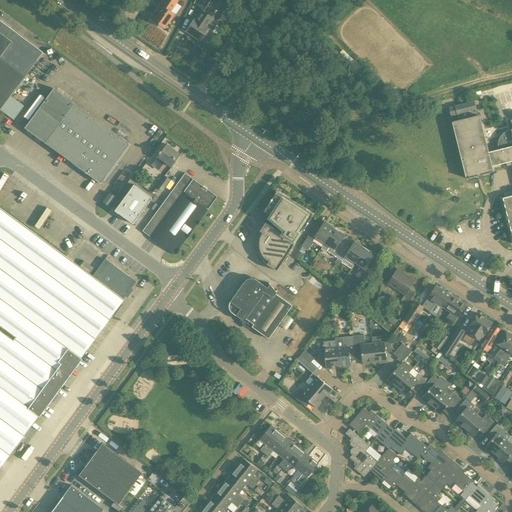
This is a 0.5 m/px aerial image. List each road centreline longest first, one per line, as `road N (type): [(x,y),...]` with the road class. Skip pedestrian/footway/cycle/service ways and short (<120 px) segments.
road 1 (secondary): [(511,304),(250,137)]
road 2 (tertiary): [(9,511),(169,293)]
road 3 (residential): [(317,437),(369,389),(400,416),(438,432),(508,491),(510,511)]
road 4 (unclassified): [(178,282),(0,157)]
road 5 (residential): [(317,437),(228,364),(169,293)]
road 6 (secondary): [(196,99),(52,0)]
road 7 (tertiary): [(178,282),(232,211),(250,137)]
